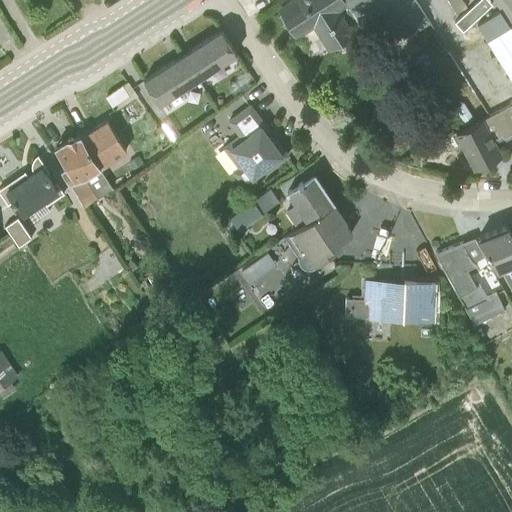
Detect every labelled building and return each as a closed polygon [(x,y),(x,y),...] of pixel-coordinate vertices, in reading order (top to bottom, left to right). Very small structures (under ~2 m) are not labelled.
[(284,0),(278,4),(296,32),(311,23),(327,45),(353,29),(339,5),(347,0),(346,0),(284,0)] [(402,34),(429,17),(417,0),(346,0),(347,0),(367,31),(390,16),(402,34)] [(511,0),(496,0),(499,4),(511,24),(511,0)] [(511,24),(499,4),(475,19),(511,78),(511,24)] [(220,25),(181,50),(196,73),(235,48),(220,25)] [(196,73),(181,50),(142,74),(157,98),(196,73)] [(114,104),(136,90),(134,86),(129,90),(122,79),(104,91),(111,102),(113,101),(114,104)] [(511,94),(508,96),(508,97),(509,98),(487,108),(454,126),(473,163),(499,149),(492,136),(511,125),(511,113),(509,108),(511,105),(511,94)] [(473,113),(462,96),(453,102),(464,119),(473,113)] [(269,126),(248,100),(226,116),(236,129),(220,141),(236,162),(230,166),(245,186),(254,180),(250,174),(263,164),(265,167),(287,150),(276,136),(272,139),(265,129),(269,126)] [(105,115),(80,131),(100,161),(125,146),(105,115)] [(80,131),(55,147),(67,165),(61,169),(82,200),(109,180),(99,163),(100,161),(80,131)] [(24,172),(0,188),(0,194),(7,204),(12,201),(22,216),(32,210),(38,218),(49,211),(46,205),(63,193),(56,183),(52,185),(45,174),(48,172),(37,155),(34,158),(32,161),(30,165),(31,169),(32,174),(28,177),(24,172)] [(331,199),(312,170),(285,188),(293,199),(285,205),(295,222),(331,199)] [(269,182),(228,211),(237,224),(278,195),(269,182)] [(302,261),(305,262),(309,263),(313,261),(315,258),(317,255),(340,240),(337,235),(350,227),(331,199),(295,222),(283,230),(297,251),(297,254),(299,259),(302,261)] [(5,226),(18,247),(31,238),(17,218),(5,226)] [(511,233),(504,219),(478,230),(496,265),(500,263),(511,286),(511,233)] [(473,317),(503,302),(495,286),(484,290),(477,278),(474,279),(465,263),(473,259),(472,256),(482,250),(472,231),(459,236),(434,246),(473,317)] [(344,291),(343,307),(366,308),(366,310),(432,312),(433,276),(402,274),(402,278),(363,276),(362,291),(344,291)] [(4,347),(0,349),(0,396),(24,384),(4,347)]
